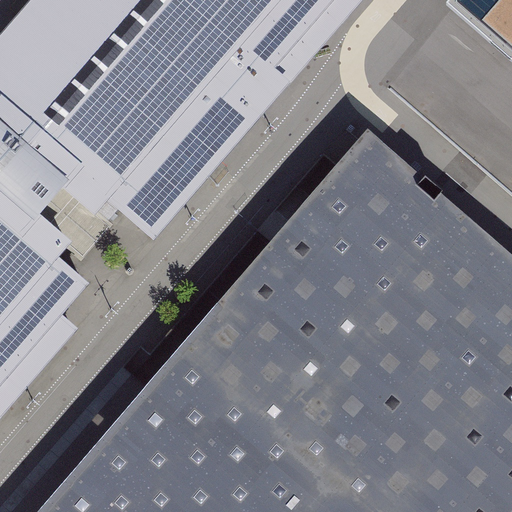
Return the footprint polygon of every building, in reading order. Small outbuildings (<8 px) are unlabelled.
[(32,0),(0,38),(0,113),(72,176),(59,193),(94,223),(287,0),(32,0)] [(511,0),(457,0),(447,12),(511,68),(511,0)] [(0,113),(0,209),(25,231),(59,193),(72,176),(0,113)] [(511,511),(511,259),(483,234),(359,126),(20,511),(511,511)] [(25,231),(0,209),(0,318),(54,257),(25,231)]
